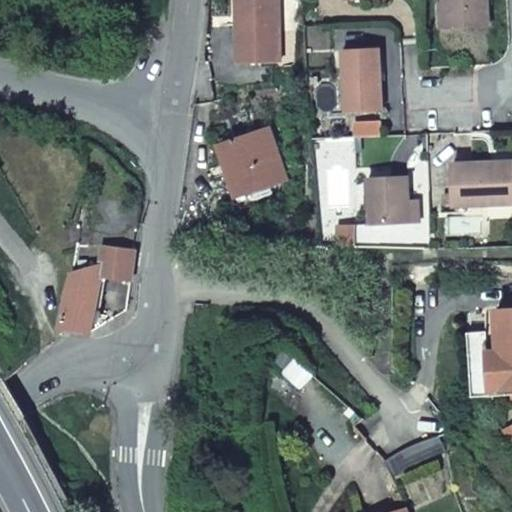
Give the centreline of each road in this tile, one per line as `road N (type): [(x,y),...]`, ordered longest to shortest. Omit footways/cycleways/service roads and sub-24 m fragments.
road 1 (residential): [(154,292),(278,300),(302,309),(375,388)]
road 2 (tertiary): [(173,108),(154,292)]
road 3 (residential): [(173,108),(0,79)]
road 4 (tertiary): [(146,368),(69,369),(0,407)]
road 5 (residential): [(141,511),(137,441),(146,368)]
